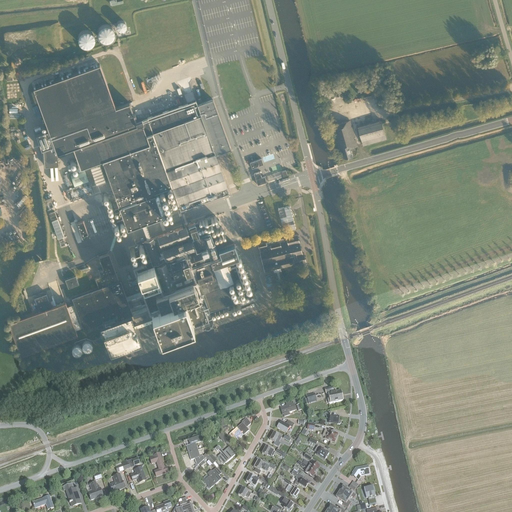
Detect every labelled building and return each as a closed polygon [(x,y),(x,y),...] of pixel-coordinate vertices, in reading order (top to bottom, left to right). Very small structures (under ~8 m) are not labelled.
[(118,21),(118,29),(127,29),(127,21),(118,21)] [(108,23),(98,32),(106,40),(107,39),(109,41),(118,33),(108,23)] [(81,30),(81,45),(95,46),(96,31),(81,30)] [(99,63),(32,88),(43,117),(46,126),(54,146),(43,149),(44,165),(58,164),(57,157),(65,155),(63,151),(73,148),(80,168),(102,160),(120,210),(109,214),(112,222),(123,218),(127,229),(162,217),(154,192),(171,186),(178,203),(172,205),(173,208),(179,206),(180,210),(229,193),(215,154),(225,150),(230,148),(212,98),(203,102),(197,104),(195,99),(147,117),(142,119),(141,118),(135,120),(134,115),(143,111),(142,109),(133,112),(129,103),(129,102),(115,107),(115,106),(99,63)] [(335,124),(341,148),(343,148),(345,158),(354,156),(352,147),(355,146),(352,136),(356,135),(352,120),(335,124)] [(388,139),(384,120),(360,125),(364,145),(388,139)] [(48,130),(36,134),(41,150),(53,145),(48,130)] [(261,158),(250,162),(252,168),(263,164),(261,158)] [(101,163),(92,166),(98,183),(107,179),(101,163)] [(71,175),(74,185),(88,180),(85,170),(71,175)] [(259,171),(253,173),(257,184),(266,182),(264,176),(261,177),(259,171)] [(268,175),(270,181),(283,176),(281,171),(268,175)] [(289,205),(278,208),(283,229),(289,227),(290,230),(295,229),(289,205)] [(53,220),(59,238),(65,236),(59,218),(53,220)] [(146,298),(144,298),(149,311),(150,310),(160,336),(207,319),(198,294),(197,291),(190,271),(184,252),(193,249),(194,250),(188,252),(201,290),(202,290),(202,291),(203,293),(206,301),(209,311),(227,305),(228,309),(231,308),(230,304),(239,301),(237,296),(231,297),(226,281),(227,280),(230,290),(235,289),(238,296),(246,293),(234,258),(238,256),(234,243),(218,249),(220,255),(219,256),(217,250),(216,251),(212,238),(225,233),(224,230),(211,235),(209,231),(199,235),(197,229),(219,221),(218,219),(217,220),(217,218),(199,224),(196,225),(195,222),(188,225),(189,228),(186,229),(185,226),(157,236),(161,246),(169,243),(176,241),(177,243),(170,246),(162,249),(165,259),(162,260),(154,237),(143,241),(150,259),(152,264),(155,262),(156,265),(164,285),(144,293),(146,298)] [(88,234),(83,220),(77,222),(82,236),(88,234)] [(302,253),(297,234),(286,237),(275,239),(275,240),(265,242),(257,244),(259,248),(259,251),(264,271),(300,262),(300,264),(306,263),(305,261),(303,253),(302,253)] [(23,317),(8,322),(20,355),(76,334),(75,330),(82,327),(83,332),(99,326),(110,354),(141,343),(137,333),(140,333),(136,323),(134,324),(108,254),(98,257),(102,266),(98,270),(100,276),(94,278),(98,288),(97,288),(81,294),(71,297),(73,304),(66,306),(65,302),(51,307),(46,293),(34,297),(39,311),(33,313),(23,317)] [(150,259),(135,265),(136,270),(143,289),(148,288),(159,284),(151,264),(152,264),(150,259)] [(78,284),(75,276),(65,279),(68,288),(78,284)] [(276,280),(267,283),(274,306),(282,303),(276,280)] [(82,341),(82,342),(73,345),(75,351),(93,346),(91,339),(82,341)] [(128,358),(147,352),(144,344),(125,351),(128,358)] [(334,392),(333,388),(325,389),(326,394),(328,393),(330,399),(328,399),(327,400),(328,404),(329,404),(343,401),(341,391),(334,392)] [(292,404),(291,402),(286,403),(287,406),(280,408),(282,415),(283,415),(284,417),(290,416),(289,413),(296,411),(294,404),(292,404)] [(331,416),(330,413),(325,414),(326,418),(330,419),(329,423),(340,425),(340,424),(341,424),(341,423),(341,422),(340,421),(339,421),(339,417),(331,416)] [(236,428),(243,436),(249,431),(246,428),(251,424),(246,419),(241,423),(242,423),(236,428)] [(294,424),(288,421),(286,424),(280,421),(277,428),(286,433),(289,426),(292,428),(294,424)] [(237,440),(243,436),(236,428),(231,433),(229,435),(233,439),(235,438),(237,440)] [(328,432),(325,430),(323,436),(327,438),(326,440),(334,443),(334,442),(335,443),(336,440),(335,439),(337,435),(331,433),(332,432),(329,431),(328,432)] [(223,442),(227,438),(222,433),(218,436),(223,442)] [(281,437),(273,433),(269,440),(274,443),(272,445),(277,448),(280,444),(278,443),(281,437)] [(188,453),(197,450),(195,444),(202,441),(200,436),(188,440),(190,445),(186,446),(188,453)] [(321,449),(317,446),(314,452),(317,454),(316,455),(324,460),(329,453),(324,450),(321,448),(321,449)] [(223,453),(218,447),(214,449),(217,452),(218,451),(221,454),(217,457),(223,465),(235,455),(228,448),(223,453)] [(273,451),(265,447),(261,454),(266,456),(267,455),(270,457),(273,451)] [(284,459),(286,455),(283,453),(277,449),(275,452),(281,456),(281,457),(284,459)] [(197,450),(188,453),(190,460),(194,459),(196,465),(197,466),(198,465),(202,462),(201,460),(203,459),(203,456),(200,457),(197,450)] [(164,468),(159,453),(152,456),(149,457),(151,464),(156,463),(158,470),(154,471),(156,477),(168,473),(166,467),(164,468)] [(313,457),(306,453),(303,457),(310,461),(313,457)] [(252,471),(252,472),(258,475),(259,472),(259,471),(260,469),(264,471),(267,466),(269,467),(270,464),(265,461),(263,464),(257,461),(255,465),(254,465),(253,467),(253,468),(255,469),(253,472),(252,471)] [(302,464),(316,472),(319,467),(312,462),(310,465),(308,464),(307,463),(306,462),(304,461),(302,464)] [(121,465),(123,471),(130,468),(128,462),(121,465)] [(316,472),(302,464),(300,466),(303,468),(304,468),(305,468),(305,469),(306,470),(305,472),(312,477),(316,472)] [(117,473),(123,471),(121,465),(115,467),(117,473)] [(356,469),(351,476),(352,475),(358,479),(357,480),(358,480),(361,476),(370,474),(369,474),(367,467),(368,467),(368,466),(356,469)] [(144,474),(141,468),(134,470),(135,474),(130,476),(132,481),(137,480),(139,484),(143,482),(142,482),(145,481),(143,475),(144,474)] [(222,475),(216,468),(212,472),(211,471),(207,474),(209,477),(215,484),(221,479),(219,477),(222,475)] [(293,471),(291,474),(296,477),(295,479),(297,480),(294,484),(298,487),(299,485),(305,489),(308,484),(302,480),(303,477),(296,473),(293,471)] [(102,479),(100,472),(92,475),(95,482),(102,479)] [(121,480),(119,475),(113,477),(115,482),(116,482),(116,483),(109,485),(112,493),(124,489),(122,481),(121,481),(121,480)] [(254,478),(249,475),(246,482),(250,485),(253,487),(257,480),(254,478)] [(215,484),(209,477),(203,482),(210,489),(215,484)] [(97,486),(96,482),(89,485),(91,492),(88,493),(91,501),(103,496),(100,489),(99,486),(97,486)] [(73,490),(71,484),(62,487),(63,491),(67,489),(70,499),(68,499),(69,502),(69,503),(69,504),(71,503),(73,507),(81,504),(76,489),(73,490)] [(291,487),(288,485),(285,490),(288,492),(291,494),(290,495),(294,498),(295,498),(296,499),(297,496),(296,496),(299,492),(294,489),(291,487)] [(343,487),(340,492),(349,499),(351,497),(354,499),(356,496),(343,487)] [(373,487),(364,490),(366,497),(369,496),(369,498),(368,499),(369,505),(376,504),(375,497),(374,497),(373,495),(375,494),(373,487)] [(250,494),(242,489),(237,496),(243,499),(245,497),(248,498),(250,494)] [(349,499),(340,492),(336,498),(344,503),(342,505),(347,508),(351,503),(348,501),(349,499)] [(53,508),(49,496),(43,499),(32,503),(34,509),(46,505),(48,510),(53,508)] [(285,499),(281,504),(284,506),(283,508),(288,511),(289,511),(291,509),(290,509),(293,505),(288,501),(285,499)] [(156,510),(153,511),(168,511),(167,509),(171,507),(169,501),(163,503),(164,505),(155,508),(156,510)]
